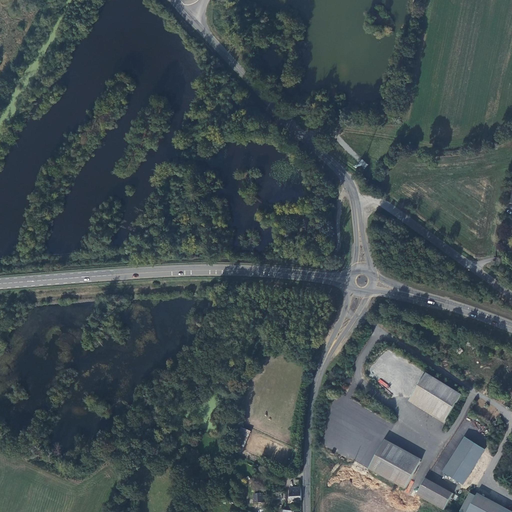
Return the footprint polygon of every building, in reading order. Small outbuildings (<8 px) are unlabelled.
[(362,159),(355,167),(361,172),(368,164),(362,159)] [(311,216),(304,217),(306,230),(313,229),(311,216)] [(425,372),(410,398),(445,419),(460,394),(425,372)] [(386,388),(388,385),(380,379),(378,382),(386,388)] [(242,451),(251,432),(242,428),(233,448),(242,451)] [(464,436),(453,454),(462,459),(472,464),(482,447),(464,436)] [(420,460),(384,440),(368,467),(405,487),(420,460)] [(460,482),(472,464),(462,459),(453,454),(442,471),(460,482)] [(192,474),(186,476),(190,493),(196,491),(192,474)] [(425,477),(416,494),(443,509),(453,492),(425,477)] [(290,500),(302,500),(301,487),(298,487),(290,488),(290,500)] [(476,491),(474,495),(499,508),(501,504),(476,491)] [(268,501),(286,500),(287,500),(286,492),(268,493),(268,501)] [(462,511),(506,511),(499,508),(474,495),(469,492),(459,510),(462,511)] [(263,502),(263,493),(254,493),(255,502),(263,502)]
